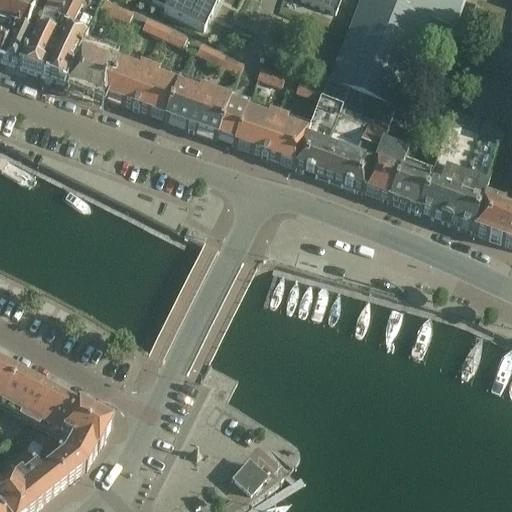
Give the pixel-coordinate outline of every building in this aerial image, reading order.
[(0,0),(0,24),(14,29),(15,30),(25,33),(30,21),(39,24),(42,16),(33,13),(0,0)] [(0,0),(33,13),(39,0),(42,1),(42,0),(50,0),(43,16),(56,21),(57,21),(65,0),(0,0)] [(51,62),(42,81),(64,89),(64,88),(65,88),(79,56),(86,42),(72,38),(76,30),(72,28),(82,6),(66,0),(65,0),(57,21),(57,23),(67,28),(55,55),(51,53),(47,61),(51,62)] [(154,0),(152,4),(166,10),(164,15),(203,33),(219,0),(154,0)] [(290,0),(334,17),(340,0),(290,0)] [(306,139),(294,172),(294,173),(300,175),(355,194),(354,195),(361,198),(380,150),(420,45),(421,45),(430,23),(441,27),(454,31),(465,0),(360,0),(323,96),(319,106),(306,139)] [(99,13),(106,17),(111,7),(104,4),(99,13)] [(492,12),(476,6),(465,35),(481,41),(492,12)] [(111,7),(106,17),(113,20),(118,10),(111,7)] [(118,10),(113,20),(120,23),(125,14),(118,10)] [(504,16),(492,12),(481,41),(492,46),(493,46),(504,16)] [(125,14),(120,23),(127,27),(132,17),(125,14)] [(493,46),(504,50),(505,50),(511,31),(511,19),(504,16),(493,46)] [(35,36),(32,43),(19,73),(42,81),(51,62),(47,61),(51,53),(55,55),(67,28),(57,23),(57,21),(56,21),(47,40),(35,36)] [(430,23),(421,45),(432,50),(441,27),(430,23)] [(0,61),(14,29),(0,24),(0,61)] [(146,24),(141,33),(149,37),(154,27),(146,24)] [(154,27),(149,37),(157,41),(162,31),(154,27)] [(14,29),(0,61),(0,66),(19,73),(32,43),(14,34),(15,30),(14,29)] [(162,31),(157,41),(165,45),(170,35),(162,31)] [(170,35),(165,45),(173,48),(178,38),(170,35)] [(178,38),(173,48),(181,52),(186,42),(178,38)] [(481,41),(479,45),(473,64),(484,68),(492,46),(481,41)] [(493,46),(492,46),(484,68),(496,72),(504,50),(493,46)] [(200,49),(195,59),(204,63),(209,53),(200,49)] [(511,64),(511,53),(505,50),(504,50),(496,72),(507,76),(511,64)] [(209,53),(204,63),(213,67),(217,57),(209,53)] [(66,90),(86,97),(105,104),(105,103),(108,104),(120,70),(116,68),(115,69),(79,56),(65,88),(67,89),(66,90)] [(217,57),(213,67),(221,71),(226,61),(217,57)] [(226,61),(221,71),(230,75),(235,65),(226,61)] [(235,65),(230,75),(239,79),(243,69),(235,65)] [(120,70),(108,104),(164,124),(164,125),(172,129),(184,94),(177,92),(177,90),(156,83),(157,78),(139,72),(137,76),(120,70)] [(260,73),(256,83),(264,86),(268,76),(260,73)] [(268,76),(264,86),(272,89),(276,79),(268,76)] [(276,79),(272,89),(280,92),(284,82),(276,79)] [(298,87),(295,97),(303,100),(307,90),(298,87)] [(307,90),(303,100),(311,103),(315,93),(307,90)] [(315,93),(311,103),(319,106),(323,96),(315,93)] [(230,106),(208,98),(199,95),(197,99),(184,94),(172,129),(216,145),(217,143),(229,108),(230,106)] [(306,139),(286,131),(284,131),(286,126),(268,120),(266,124),(245,116),(246,114),(236,110),(229,108),(217,143),(224,145),(233,149),(233,151),(294,172),(306,139)] [(405,163),(388,207),(389,207),(388,208),(416,218),(433,173),(448,131),(433,173),(405,163)] [(471,237),(482,205),(500,150),(448,131),(433,173),(416,218),(420,219),(421,218),(430,222),(431,223),(432,223),(433,223),(439,225),(440,226),(447,229),(448,228),(455,231),(456,232),(457,232),(458,232),(463,234),(463,235),(471,237)] [(380,150),(361,198),(362,198),(362,197),(388,207),(405,163),(406,160),(380,150)] [(482,205),(471,237),(511,252),(511,218),(503,215),(503,212),(482,205)] [(0,367),(0,407),(17,377),(0,367)] [(17,377),(0,407),(0,413),(57,444),(61,438),(76,410),(17,377)] [(59,461),(49,468),(66,489),(84,474),(85,474),(96,454),(97,455),(105,441),(104,441),(108,433),(109,433),(112,428),(77,409),(77,410),(76,410),(61,438),(71,443),(63,457),(59,455),(56,457),(59,461)] [(250,502),(266,483),(248,466),(231,485),(247,499),(250,502)] [(20,477),(0,493),(0,511),(36,511),(66,489),(49,468),(39,476),(34,471),(22,480),(20,477)]
